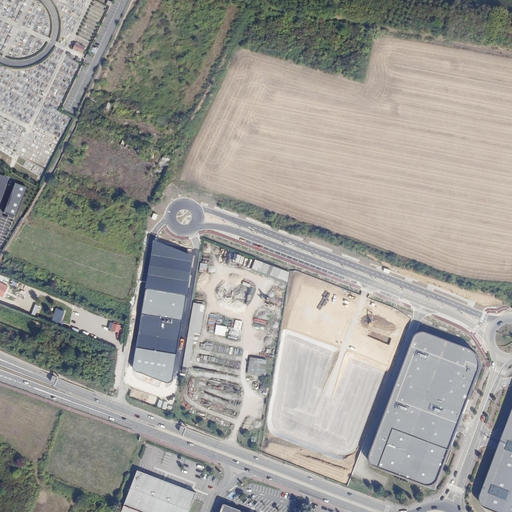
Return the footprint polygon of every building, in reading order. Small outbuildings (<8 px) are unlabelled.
[(83,54),(85,48),(75,43),(72,49),(83,54)] [(25,187),(14,183),(4,211),(15,215),(25,187)] [(195,255),(155,240),(134,366),(134,369),(135,370),(167,383),(171,382),(173,379),(195,255)] [(232,261),(238,263),(240,256),(234,254),(232,261)] [(287,282),(290,271),(255,259),(251,271),(287,282)] [(206,272),(207,264),(200,263),(199,272),(206,272)] [(9,286),(0,281),(0,295),(3,297),(9,286)] [(205,304),(193,302),(182,367),(190,368),(196,333),(200,334),(205,304)] [(65,311),(56,308),(52,320),(61,323),(65,311)] [(90,320),(97,322),(99,316),(92,314),(90,320)] [(235,322),(234,325),(240,327),(242,321),(236,319),(235,322)] [(121,326),(113,324),(111,331),(118,334),(121,326)] [(225,336),(227,326),(216,324),(214,334),(225,336)] [(89,336),(96,339),(98,332),(92,330),(89,336)] [(414,340),(393,393),(464,416),(480,369),(479,364),(477,357),(472,352),(424,334),(421,334),(419,334),(416,336),(414,340)] [(268,359),(250,356),(247,373),(264,376),(268,359)] [(464,416),(393,393),(371,457),(371,461),(372,465),(375,468),(428,488),(431,488),(434,487),(438,483),(459,430),(461,423),(464,416)] [(511,511),(511,414),(504,435),(500,447),(499,449),(481,495),(482,502),(488,507),(503,511),(511,511)] [(189,511),(197,493),(191,491),(184,488),(138,471),(122,511),(189,511)]
